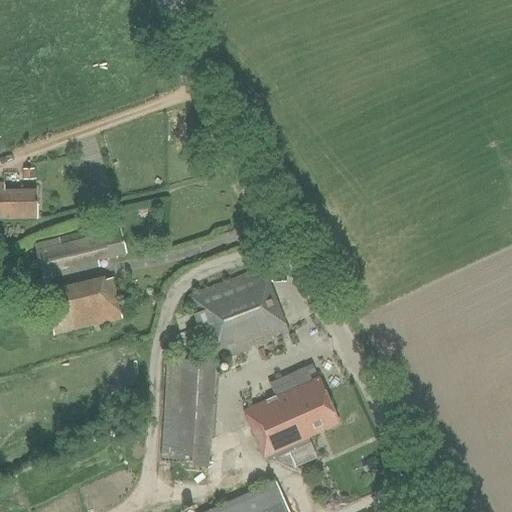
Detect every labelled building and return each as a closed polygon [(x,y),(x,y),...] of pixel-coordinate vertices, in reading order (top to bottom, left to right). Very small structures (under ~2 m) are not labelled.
[(25,169),(25,181),(35,181),(35,169),(25,169)] [(0,220),(37,220),(37,189),(4,190),(4,185),(0,185),(0,220)] [(35,243),(37,252),(42,272),(41,273),(43,280),(100,267),(98,260),(128,253),(121,223),(35,243)] [(212,365),(214,365),(288,337),(263,269),(187,298),(212,365)] [(76,312),(53,317),(56,328),(79,323),(76,312)] [(210,363),(167,360),(161,462),(208,465),(210,444),(215,367),(211,366),(210,363)] [(308,438),(335,425),(329,413),(334,411),(319,378),(243,412),(266,463),(311,443),(308,438)] [(289,511),(276,481),(206,511),(289,511)]
